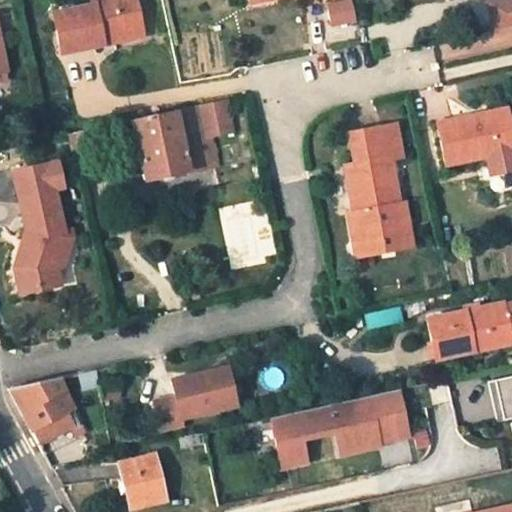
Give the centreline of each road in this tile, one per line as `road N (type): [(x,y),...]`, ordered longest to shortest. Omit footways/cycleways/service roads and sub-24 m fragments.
road 1 (residential): [(408,64),(260,97),(299,258),(292,283),(267,305),(0,362)]
road 2 (unclassified): [(0,399),(53,511)]
